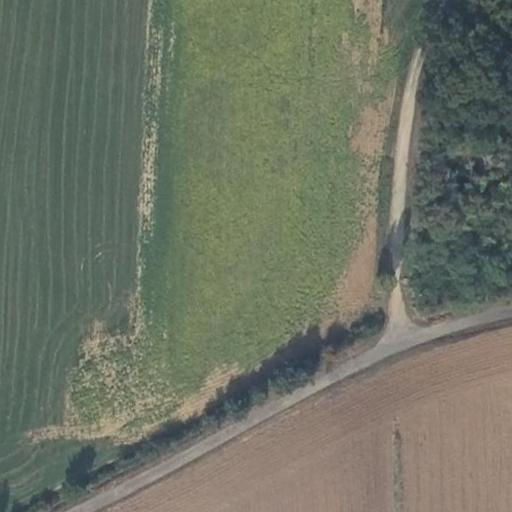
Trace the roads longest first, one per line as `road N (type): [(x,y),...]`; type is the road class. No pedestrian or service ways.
road 1 (track): [(74,511),(400,339),(511,313)]
road 2 (track): [(400,339),(410,96),(423,49),(458,0)]
